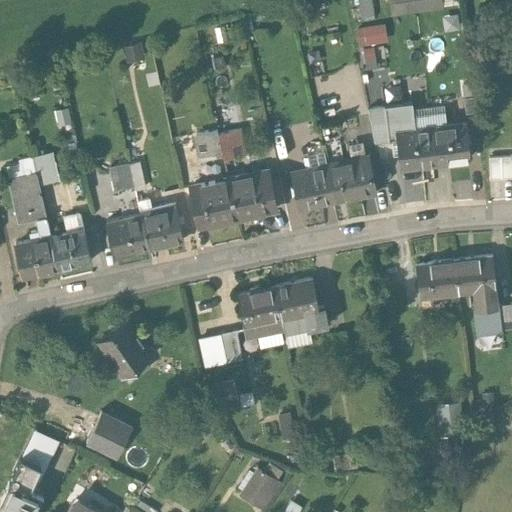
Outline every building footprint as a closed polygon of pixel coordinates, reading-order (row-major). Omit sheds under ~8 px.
[(370,0),(358,0),(361,20),(373,18),(370,0)] [(414,0),(390,0),(392,15),(416,12),(414,0)] [(414,0),(416,12),(441,10),(440,7),(439,0),(414,0)] [(355,25),(358,44),(387,40),(384,21),(355,25)] [(141,41),(122,46),(126,62),(145,57),(141,41)] [(374,47),(363,49),(366,68),(377,66),(374,47)] [(475,98),(464,100),(466,113),(470,112),(474,118),(477,118),(475,98)] [(391,139),(393,139),(392,129),(414,126),(430,125),(428,109),(420,110),(421,113),(413,114),(412,102),(386,106),(391,139)] [(391,139),(386,106),(369,108),(376,142),(391,139)] [(428,109),(430,125),(444,123),(443,110),(436,111),(435,108),(428,109)] [(444,123),(430,125),(435,165),(467,161),(462,121),(444,123)] [(435,165),(430,125),(414,126),(392,129),(393,139),(397,170),(435,165)] [(215,129),(194,134),(199,155),(222,150),(218,134),(217,129),(215,129)] [(240,129),(218,134),(222,150),(223,155),(245,150),(240,129)] [(51,155),(32,159),(36,173),(38,183),(57,179),(51,155)] [(373,193),(365,156),(327,164),(335,202),(373,193)] [(511,156),(491,157),(492,176),(511,175),(511,156)] [(36,173),(32,159),(19,162),(20,165),(9,167),(12,179),(36,173)] [(141,161),(130,164),(134,186),(145,184),(141,161)] [(130,164),(110,168),(110,171),(114,190),(134,186),(130,164)] [(335,202),(327,164),(289,172),(297,210),(335,202)] [(276,209),(267,170),(229,178),(238,217),(276,209)] [(35,217),(45,215),(38,183),(36,173),(12,179),(8,179),(18,221),(35,217)] [(238,217),(229,178),(191,186),(200,226),(238,217)] [(181,241),(173,204),(141,211),(148,248),(181,241)] [(148,248),(141,211),(107,218),(115,255),(148,248)] [(66,230),(82,227),(79,213),(63,216),(66,230)] [(33,239),(50,235),(45,215),(35,217),(38,230),(31,232),(33,239)] [(91,261),(82,227),(66,230),(50,235),(58,269),(91,261)] [(58,269),(50,235),(33,239),(17,243),(25,276),(58,269)] [(458,292),(473,290),(478,334),(500,331),(500,330),(497,306),(491,254),(455,258),(458,292)] [(458,292),(455,258),(416,263),(420,296),(458,292)] [(275,285),(284,329),(284,333),(326,324),(322,307),(317,308),(311,277),(275,285)] [(284,329),(275,285),(236,292),(243,326),(245,337),(284,329)] [(511,304),(497,306),(500,330),(511,328),(511,304)] [(153,354),(127,318),(96,340),(122,376),(129,371),(145,360),(153,354)] [(242,356),(237,328),(220,331),(225,359),(242,356)] [(225,359),(220,331),(197,336),(203,365),(226,360),(225,359)] [(349,349),(346,331),(334,333),(337,351),(349,349)] [(149,367),(145,360),(129,371),(133,377),(149,367)] [(491,391),(479,391),(480,402),(491,402),(491,391)] [(460,431),(457,399),(432,401),(435,433),(460,431)] [(132,425),(102,412),(87,444),(117,458),(132,425)] [(32,434),(22,456),(40,464),(34,479),(41,482),(42,481),(46,483),(41,495),(53,501),(75,453),(32,434)] [(34,479),(40,464),(22,456),(0,504),(0,508),(8,511),(30,511),(38,497),(27,492),(34,479)] [(266,460),(262,468),(253,463),(236,491),(261,507),(278,479),(277,477),(281,470),(266,460)] [(47,511),(53,501),(41,495),(39,494),(38,497),(30,511),(47,511)] [(101,511),(75,495),(65,511),(101,511)]
